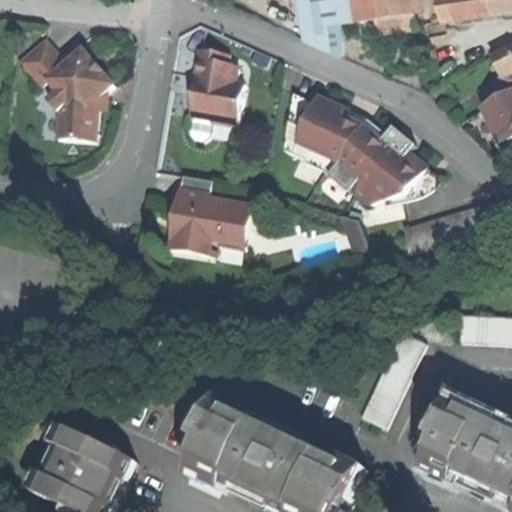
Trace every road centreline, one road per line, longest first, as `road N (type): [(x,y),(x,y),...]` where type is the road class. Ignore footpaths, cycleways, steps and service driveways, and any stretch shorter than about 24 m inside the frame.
road 1 (residential): [(511,176),(483,172),(405,103),(197,12),(166,8)]
road 2 (residential): [(166,8),(140,155),(121,192),(77,199),(0,192)]
road 3 (residential): [(0,7),(125,17),(166,8)]
